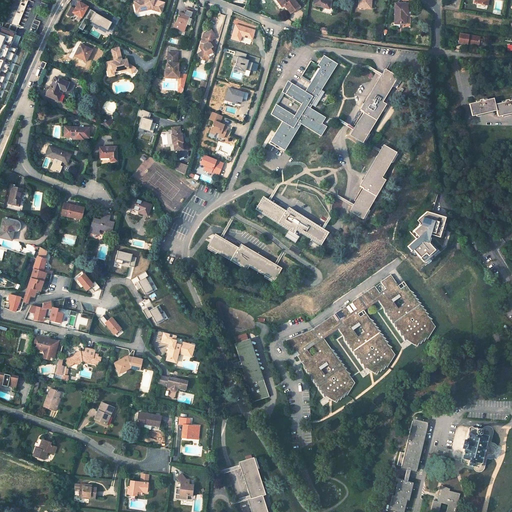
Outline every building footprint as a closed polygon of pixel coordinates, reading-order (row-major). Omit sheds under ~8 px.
[(133,2),(136,12),(150,9),(161,13),(165,3),(154,0),(140,0),(137,1),(133,2)] [(279,0),(280,1),(278,2),(282,6),(284,5),(290,13),(299,7),(294,0),(279,0)] [(312,0),(312,4),(328,8),(330,3),(324,1),(324,0),(312,0)] [(88,7),(79,2),(74,8),(72,12),(81,18),(88,7)] [(393,3),(393,22),(399,22),(398,24),(404,24),(404,15),(406,15),(406,3),(393,3)] [(72,12),(74,8),(71,6),(65,15),(69,17),(72,12)] [(179,12),(174,28),(184,32),(189,15),(191,16),(193,10),(186,8),(184,14),(179,12)] [(99,18),(100,16),(94,13),(95,12),(89,9),(84,17),(89,21),(89,22),(97,27),(99,24),(106,29),(110,22),(102,17),(101,19),(99,18)] [(239,41),(241,36),(252,39),(254,30),(235,24),(231,38),(239,41)] [(0,88),(16,49),(9,47),(14,34),(0,28),(0,88)] [(196,53),(199,58),(203,59),(205,58),(207,57),(208,55),(209,52),(212,53),(214,46),(211,45),(209,42),(211,39),(214,37),(210,29),(202,34),(204,37),(203,41),(200,40),(198,47),(200,51),(196,53)] [(482,38),(461,34),(460,44),(469,46),(469,44),(476,45),(476,43),(481,44),(482,38)] [(79,59),(84,61),(90,50),(79,44),(74,53),(80,57),(79,59)] [(111,49),(113,60),(105,62),(108,76),(114,75),(113,71),(120,70),(126,68),(126,70),(131,73),(135,68),(127,63),(126,59),(121,60),(118,47),(111,49)] [(248,60),(245,59),(246,54),(235,50),(234,55),(233,55),(231,60),(236,61),(234,65),(240,67),(240,68),(245,70),(245,69),(250,71),(253,62),(248,61),(248,60)] [(165,77),(171,77),(171,76),(175,76),(175,78),(178,78),(179,72),(177,72),(178,63),(176,63),(177,52),(167,52),(166,67),(165,67),(165,71),(164,72),(164,75),(165,76),(165,77)] [(287,79),(281,90),(298,100),(298,101),(301,103),(298,108),(298,107),(294,114),(275,102),(270,113),(281,120),(269,140),(284,149),(301,123),(320,135),(326,125),(321,122),(325,116),(310,106),(337,62),(326,55),(323,53),(317,63),(320,65),(304,89),(287,79)] [(350,131),(362,138),(386,101),(382,98),(398,74),(386,67),(361,105),(365,108),(350,131)] [(54,77),(48,91),(47,90),(45,96),(57,101),(61,94),(55,91),(57,88),(64,91),(68,83),(54,77)] [(228,88),(224,99),(236,103),(237,101),(240,102),(241,99),(246,100),(248,93),(243,91),(243,92),(228,88)] [(469,104),(471,116),(496,111),(497,118),(511,114),(511,101),(509,103),(509,101),(505,102),(505,103),(495,105),(493,99),(483,101),(482,100),(479,101),(479,102),(469,104)] [(148,118),(150,112),(139,109),(137,115),(148,118)] [(227,126),(219,123),(222,115),(212,111),(209,119),(213,121),(209,131),(214,134),(215,131),(219,133),(218,135),(223,137),(227,126)] [(100,121),(106,127),(112,121),(106,116),(100,121)] [(152,133),(155,122),(141,118),(137,128),(152,133)] [(172,143),(173,143),(174,150),(182,149),(181,142),(182,142),(181,133),(180,133),(179,126),(170,127),(171,134),(170,134),(172,143)] [(83,139),(83,137),(88,137),(88,129),(63,128),(63,137),(72,137),(72,139),(83,139)] [(349,206),(361,214),(385,176),(381,173),(396,149),(384,142),(360,181),(364,183),(349,206)] [(44,155),(66,164),(70,154),(48,146),(44,155)] [(99,158),(110,157),(110,161),(117,161),(116,147),(99,148),(99,158)] [(210,172),(210,171),(218,174),(222,163),(203,155),(200,163),(204,165),(203,169),(210,172)] [(174,168),(183,173),(186,165),(176,162),(174,168)] [(22,190),(11,188),(7,204),(18,207),(20,199),(19,198),(22,190)] [(262,198),(255,210),(294,232),(296,228),(321,242),(328,229),(288,207),(286,211),(262,198)] [(132,199),(129,208),(140,212),(139,214),(147,217),(151,206),(132,199)] [(58,210),(63,211),(62,215),(79,219),(81,213),(83,214),(84,208),(65,203),(65,202),(61,201),(58,210)] [(446,224),(446,217),(426,211),(416,220),(419,224),(411,231),(416,237),(406,246),(410,251),(411,250),(425,265),(440,252),(431,243),(429,244),(426,242),(429,235),(442,238),(446,224)] [(102,215),(100,221),(100,223),(106,224),(109,217),(102,215)] [(109,217),(106,224),(100,223),(100,221),(94,219),(90,232),(98,235),(100,229),(106,231),(105,235),(111,236),(114,224),(109,222),(111,217),(109,217)] [(2,220),(0,229),(0,238),(11,241),(13,230),(14,230),(15,230),(16,229),(17,229),(18,228),(18,227),(18,225),(17,224),(17,223),(16,223),(15,222),(2,220)] [(249,264),(273,278),(280,266),(246,246),(241,243),(238,247),(215,233),(208,245),(246,268),(249,264)] [(288,244),(297,249),(299,245),(290,240),(288,244)] [(19,311),(20,311),(23,302),(27,303),(30,296),(33,297),(36,290),(40,291),(46,273),(45,272),(43,272),(43,270),(42,269),(45,259),(44,259),(46,250),(40,247),(38,252),(34,251),(32,257),(36,259),(34,266),(33,268),(28,285),(24,299),(21,298),(21,297),(14,296),(9,294),(8,297),(9,304),(10,304),(9,310),(15,312),(19,311)] [(134,267),(136,257),(131,256),(132,254),(117,250),(115,259),(114,262),(122,264),(122,261),(129,262),(128,266),(134,267)] [(86,290),(90,287),(94,291),(99,287),(94,281),(92,283),(83,273),(76,279),(86,290)] [(426,338),(428,339),(436,326),(432,321),(433,319),(429,317),(428,316),(429,314),(425,312),(426,310),(423,309),(424,307),(421,305),(421,303),(418,301),(419,300),(415,298),(416,296),(413,294),(414,293),(410,291),(404,281),(399,285),(391,275),(381,281),(381,282),(376,287),(375,286),(352,302),(352,303),(346,307),(345,307),(312,330),(286,340),(295,352),(297,351),(299,354),(297,356),(304,365),(305,369),(306,369),(307,373),(309,372),(309,376),(311,376),(312,380),(313,379),(314,383),(316,383),(317,387),(319,386),(319,390),(321,390),(322,394),(323,393),(324,397),(326,396),(330,394),(335,401),(337,402),(339,400),(340,401),(342,397),(344,398),(346,395),(347,396),(355,383),(350,375),(351,374),(347,371),(346,370),(347,368),(344,366),(344,365),(341,363),(342,361),(339,359),(339,358),(336,356),(337,354),(334,352),(335,351),(331,349),(324,339),(338,328),(344,337),(345,340),(346,340),(347,344),(349,344),(350,348),(352,347),(352,351),(354,351),(355,355),(357,354),(357,358),(359,358),(360,359),(361,363),(363,363),(364,364),(364,369),(366,368),(370,366),(375,373),(377,374),(379,371),(380,372),(383,369),(384,370),(386,366),(388,367),(395,355),(391,349),(392,347),(388,345),(388,344),(388,342),(385,340),(386,339),(383,337),(384,335),(380,333),(381,331),(378,329),(379,328),(375,326),(376,324),(373,322),(374,321),(370,319),(364,310),(378,300),(384,309),(385,312),(387,312),(388,316),(390,316),(390,319),(392,319),(393,323),(394,323),(395,327),(397,326),(398,330),(400,330),(400,331),(401,335),(403,335),(404,336),(405,340),(406,340),(410,337),(415,345),(418,346),(419,343),(421,344),(423,341),(424,342),(426,338)] [(64,278),(61,289),(68,290),(70,278),(59,276),(57,284),(60,285),(61,277),(64,278)] [(146,295),(154,291),(146,277),(138,281),(146,295)] [(42,308),(31,306),(27,314),(35,316),(34,319),(43,321),(44,317),(51,319),(51,320),(60,323),(62,313),(57,312),(58,309),(51,307),(50,302),(48,302),(43,303),(42,308)] [(147,318),(152,316),(157,324),(164,320),(156,306),(149,310),(147,307),(143,310),(147,318)] [(104,326),(106,324),(114,334),(120,329),(111,317),(109,319),(105,313),(98,319),(104,326)] [(245,328),(233,332),(235,338),(247,334),(245,328)] [(169,349),(167,357),(174,358),(176,351),(178,352),(179,348),(187,350),(187,353),(191,355),(194,344),(183,341),(182,344),(176,343),(175,339),(174,339),(176,334),(164,331),(162,339),(170,341),(169,343),(168,346),(170,346),(170,349),(169,349)] [(38,343),(40,336),(32,334),(33,336),(31,341),(38,343)] [(36,344),(35,349),(43,351),(42,354),(42,355),(43,356),(44,357),(45,356),(46,356),(46,355),(51,356),(55,358),(59,341),(40,336),(38,343),(31,341),(31,343),(36,344)] [(410,337),(406,340),(415,345),(410,337)] [(269,395),(249,338),(234,343),(253,400),(269,395)] [(67,358),(67,362),(69,366),(74,363),(77,364),(82,361),(98,364),(98,361),(100,362),(101,357),(98,356),(98,354),(95,353),(95,350),(86,348),(85,352),(81,351),(81,350),(67,358)] [(178,352),(176,351),(174,358),(167,357),(166,360),(176,362),(178,352)] [(131,367),(140,369),(142,359),(133,357),(133,358),(128,357),(129,355),(128,355),(114,363),(117,369),(120,370),(124,368),(125,370),(131,367)] [(66,363),(63,359),(58,362),(55,375),(60,376),(63,365),(66,363)] [(0,372),(0,381),(3,383),(3,384),(8,385),(10,375),(0,372)] [(16,376),(10,375),(8,385),(14,387),(16,376)] [(177,389),(184,391),(187,381),(175,379),(174,380),(173,380),(172,378),(168,377),(168,378),(159,376),(157,384),(166,386),(166,387),(170,388),(170,389),(170,390),(171,391),(171,392),(172,392),(173,392),(174,392),(175,392),(175,391),(176,391),(176,390),(177,390),(177,389)] [(52,388),(44,406),(55,411),(58,404),(56,403),(59,397),(61,392),(52,388)] [(330,394),(326,396),(335,402),(335,401),(330,394)] [(94,419),(105,423),(109,415),(111,415),(114,407),(102,402),(94,419)] [(140,412),(137,425),(144,427),(145,424),(160,427),(163,417),(140,412)] [(184,425),(182,437),(187,438),(187,436),(189,436),(189,438),(194,438),(194,433),(199,434),(200,426),(190,425),(191,419),(180,418),(180,424),(184,425)] [(401,465),(414,469),(427,421),(413,418),(404,451),(399,450),(395,462),(401,464),(401,465)] [(480,464),(481,463),(488,434),(488,433),(488,432),(487,431),(487,430),(486,430),(485,430),(472,427),(471,427),(470,427),(469,427),(469,428),(468,429),(466,440),(464,440),(462,441),(461,446),(462,448),(464,448),(461,459),(461,460),(461,461),(461,462),(462,463),(463,463),(464,464),(476,466),(477,466),(478,466),(479,465),(480,465),(480,464)] [(31,455),(42,459),(45,451),(52,454),(54,447),(48,444),(48,441),(40,439),(38,444),(40,445),(38,448),(37,448),(34,447),(31,455)] [(268,511),(263,493),(266,492),(255,456),(241,461),(253,496),(249,497),(254,511),(268,511)] [(181,498),(187,498),(187,496),(187,494),(192,495),(193,484),(188,484),(189,479),(186,479),(181,473),(176,477),(180,483),(180,488),(176,487),(175,493),(182,494),(181,498)] [(392,493),(388,506),(401,510),(405,497),(407,498),(411,481),(398,478),(393,494),(392,493)] [(129,494),(136,495),(137,489),(139,488),(142,488),(143,490),(147,491),(148,483),(131,480),(130,486),(129,494)] [(89,498),(94,499),(95,487),(91,487),(86,486),(87,484),(82,484),(82,488),(79,488),(79,494),(89,496),(89,498)] [(429,511),(431,511),(437,511),(440,502),(447,503),(445,511),(450,511),(454,511),(459,493),(448,490),(449,488),(441,484),(438,501),(432,499),(429,511)]
